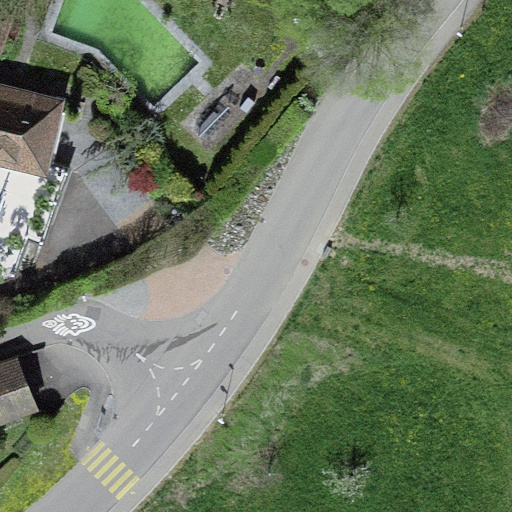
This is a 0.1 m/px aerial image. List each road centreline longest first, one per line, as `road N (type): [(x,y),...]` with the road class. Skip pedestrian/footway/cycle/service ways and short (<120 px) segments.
road 1 (residential): [(180,382),(262,270),(387,58),(432,0)]
road 2 (residential): [(180,382),(87,328),(0,345)]
road 3 (residential): [(69,511),(112,476),(180,382)]
